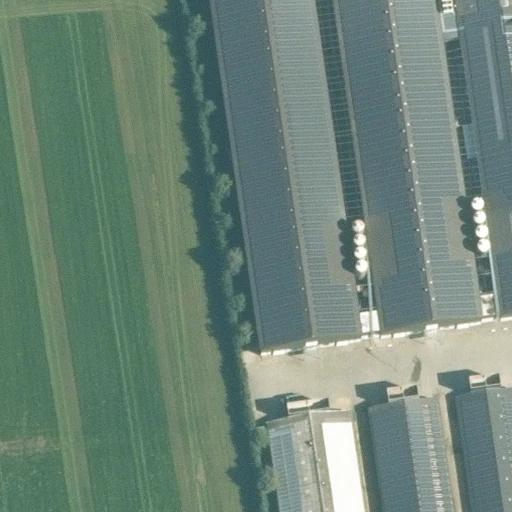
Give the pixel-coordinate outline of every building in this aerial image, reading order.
[(211,0),(262,357),(358,343),(382,339),(379,318),(355,321),(308,0),(211,0)] [(501,322),(498,301),(475,304),(431,0),(333,0),(382,339),(501,322)] [(511,0),(453,0),(457,25),(511,17),(511,0)] [(511,217),(486,222),(489,240),(498,301),(501,322),(511,320),(511,217)] [(472,511),(511,511),(511,390),(456,399),(472,511)] [(388,511),(446,511),(431,402),(374,410),(388,511)] [(363,511),(350,414),(266,426),(278,511),(363,511)]
